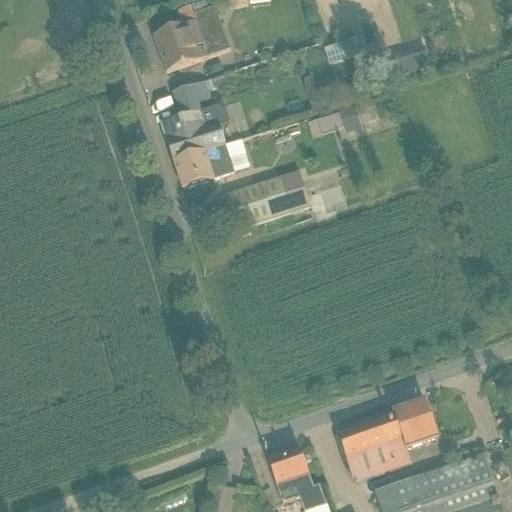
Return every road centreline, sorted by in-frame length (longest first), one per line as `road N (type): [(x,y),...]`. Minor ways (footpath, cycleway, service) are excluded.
road 1 (unclassified): [(103,0),(245,443)]
road 2 (unclassified): [(245,443),(511,349)]
road 3 (unclassified): [(52,511),(245,443)]
